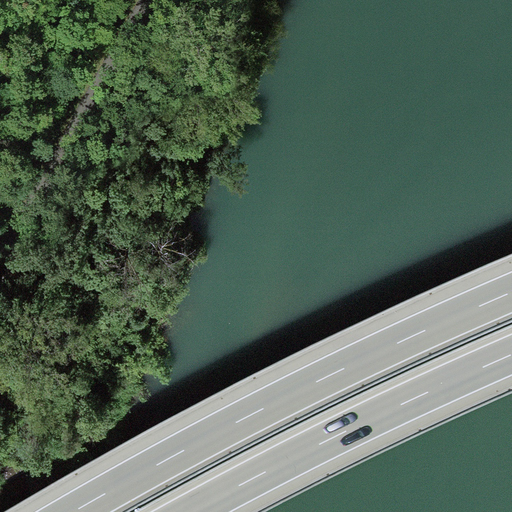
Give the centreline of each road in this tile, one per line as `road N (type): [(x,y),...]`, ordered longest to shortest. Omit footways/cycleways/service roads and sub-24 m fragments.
road 1 (motorway): [(511,291),(235,423),(75,511)]
road 2 (motorway): [(192,511),(511,354)]
road 3 (track): [(156,0),(0,288)]
